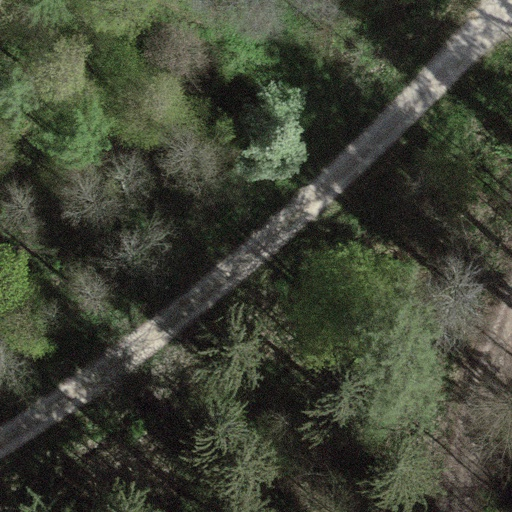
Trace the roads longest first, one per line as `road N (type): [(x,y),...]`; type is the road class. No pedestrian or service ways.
road 1 (track): [(511,11),(396,138),(296,227),(160,336),(0,444)]
road 2 (track): [(461,511),(511,327)]
